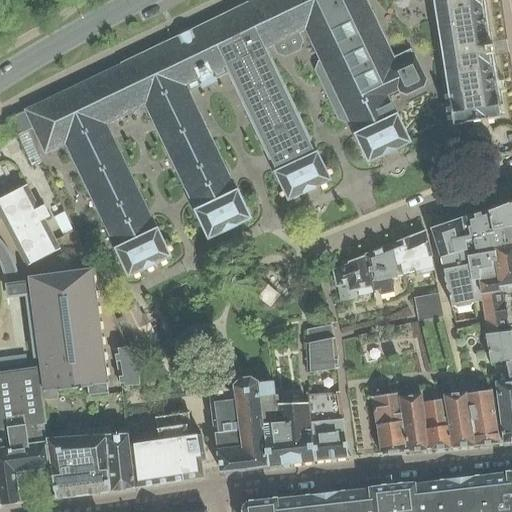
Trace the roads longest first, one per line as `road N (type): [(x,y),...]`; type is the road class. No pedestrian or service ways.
road 1 (residential): [(217,486),(511,452)]
road 2 (residential): [(53,511),(217,486)]
road 3 (secondary): [(0,78),(138,0)]
